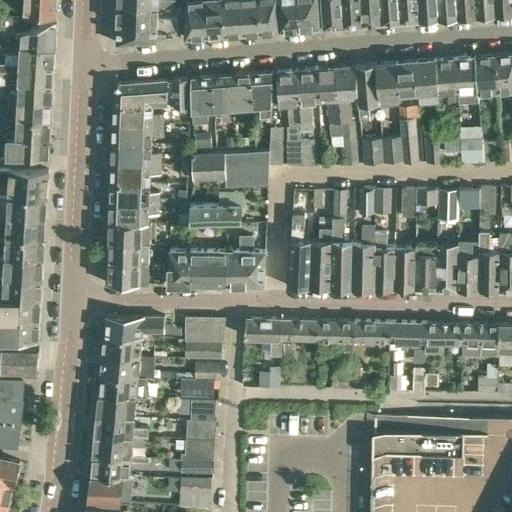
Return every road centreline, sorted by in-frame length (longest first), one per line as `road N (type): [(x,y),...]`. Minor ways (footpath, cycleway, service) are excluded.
road 1 (residential): [(511,301),(73,298)]
road 2 (residential): [(84,63),(511,31)]
road 3 (residential): [(73,298),(84,63)]
road 4 (residential): [(51,511),(73,298)]
